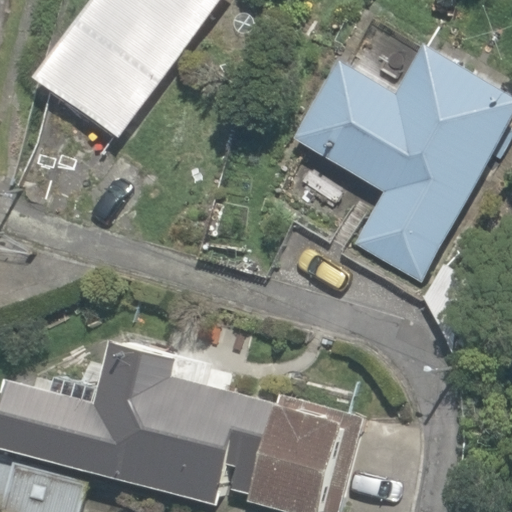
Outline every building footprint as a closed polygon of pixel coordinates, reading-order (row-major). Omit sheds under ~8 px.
[(86,0),(35,77),(125,138),(217,0),(86,0)] [(511,104),(511,74),(432,36),(408,83),(345,52),(301,144),(388,186),(360,244),(428,277),(511,104)] [(334,511),(357,427),(264,404),(181,382),(186,361),(112,342),(96,403),(6,380),(0,404),(0,443),(266,511),(334,511)] [(91,480),(0,454),(0,511),(81,511),(85,500),(91,480)] [(124,511),(125,511),(85,500),(81,511),(124,511)]
